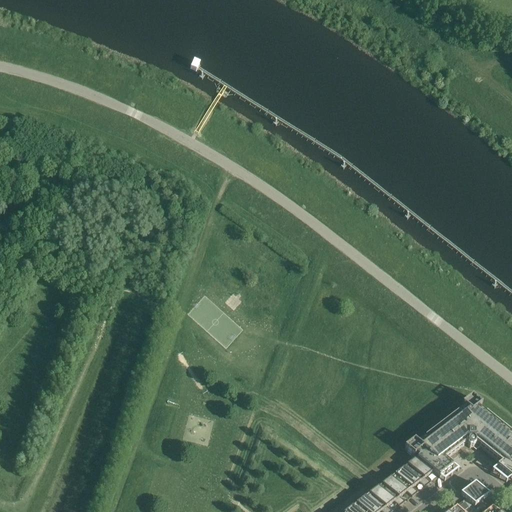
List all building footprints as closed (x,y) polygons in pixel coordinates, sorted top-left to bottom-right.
[(419,458),(416,460),(432,473),(439,478),(453,467),(445,460),(467,444),(467,446),(469,449),(473,449),(473,448),(475,446),(475,443),(475,442),(476,441),(477,442),(478,442),(481,445),(479,447),(479,448),(480,448),(501,464),(496,468),(511,479),(511,478),(511,431),(481,407),(482,407),(472,398),(461,406),(462,407),(415,442),(414,442),(403,450),(414,458),(416,456),(419,458)] [(430,483),(425,479),(432,473),(416,460),(416,459),(403,470),(419,483),(424,488),(430,483)] [(403,470),(390,479),(406,493),(412,498),(418,493),(412,489),(419,483),(403,470)] [(399,507),(405,503),(399,498),(406,493),(390,479),(377,489),(393,503),(399,507)] [(475,484),(470,488),(460,495),(474,507),(489,496),(475,484)] [(391,511),(387,508),(393,503),(377,489),(364,499),(379,511),(391,511)] [(379,511),(364,499),(351,508),(355,511),(379,511)]
